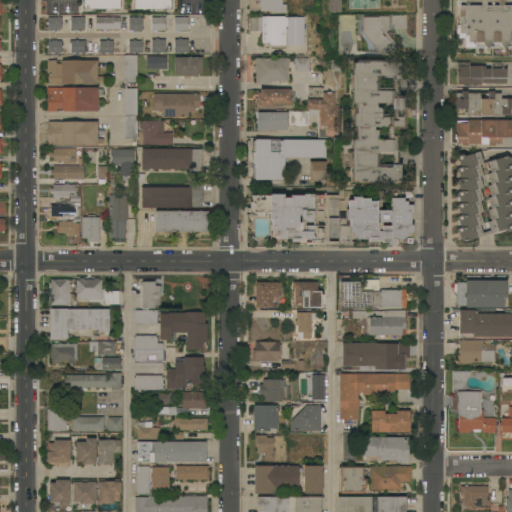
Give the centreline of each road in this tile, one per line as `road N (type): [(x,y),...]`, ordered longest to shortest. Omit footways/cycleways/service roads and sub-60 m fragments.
road 1 (residential): [(432,511),(434,0)]
road 2 (residential): [(226,0),(227,511)]
road 3 (tertiary): [(25,511),(25,0)]
road 4 (tertiary): [(0,263),(511,263)]
road 5 (residential): [(226,36),(25,34)]
